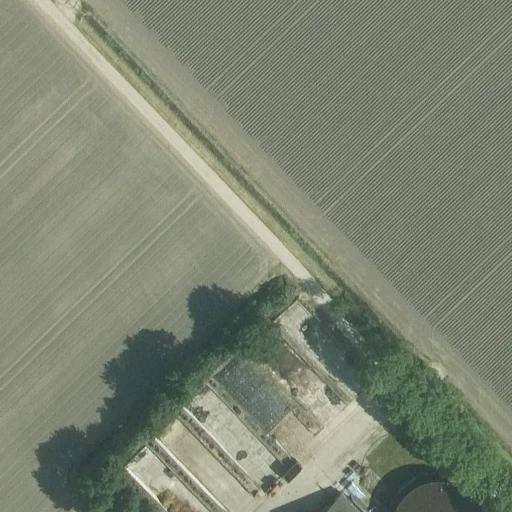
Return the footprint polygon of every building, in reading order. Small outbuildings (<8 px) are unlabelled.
[(317,378),(340,366),(307,305),(243,340),(254,361),(296,339),(317,378)] [(244,412),(268,387),(230,352),(207,377),(244,412)] [(347,360),(330,376),(348,395),(365,380),(347,360)] [(461,482),(459,480),(454,478),(449,477),(445,476),(440,475),(435,476),(430,476),(425,477),(421,479),(416,481),(412,483),(409,486),(405,490),(402,493),(399,497),(397,502),(395,506),(393,511),(483,511),(482,507),(481,503),(478,499),(476,494),(473,491),(469,487),(465,484),(461,482)] [(359,511),(341,493),(321,511),(359,511)] [(187,499),(176,509),(179,511),(212,511),(204,503),(197,509),(187,499)]
